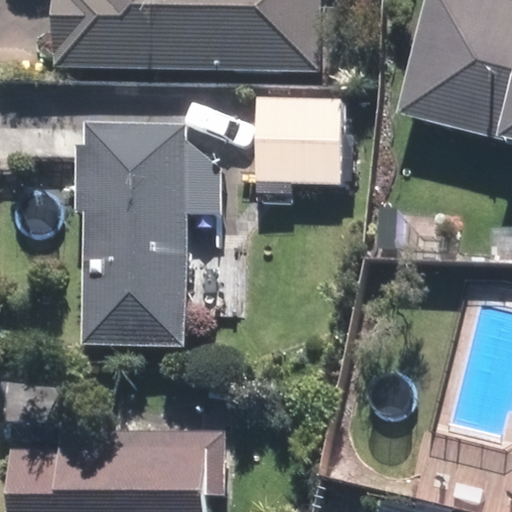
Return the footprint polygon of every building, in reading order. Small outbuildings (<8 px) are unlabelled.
[(70,0),(70,67),(336,72),(337,0),(70,0)] [(511,0),(445,0),(416,114),(511,138),(511,0)] [(391,41),(344,39),(343,87),(389,89),(391,41)] [(274,97),(271,181),(355,185),(358,101),(274,97)] [(100,345),(204,348),(208,215),(241,216),(242,170),(210,141),(211,123),(106,120),(100,345)] [(25,449),(24,511),(222,511),(223,496),(241,496),(241,432),(75,431),(75,449),(25,449)]
